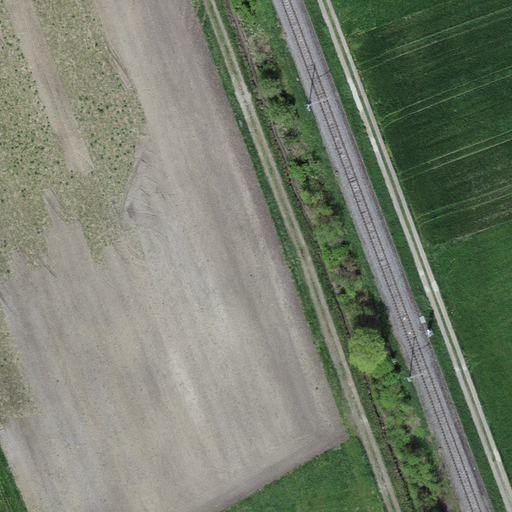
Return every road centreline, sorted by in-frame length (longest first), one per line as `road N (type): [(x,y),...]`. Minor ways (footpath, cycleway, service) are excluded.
road 1 (track): [(322,0),(511,511)]
road 2 (track): [(399,511),(216,0)]
